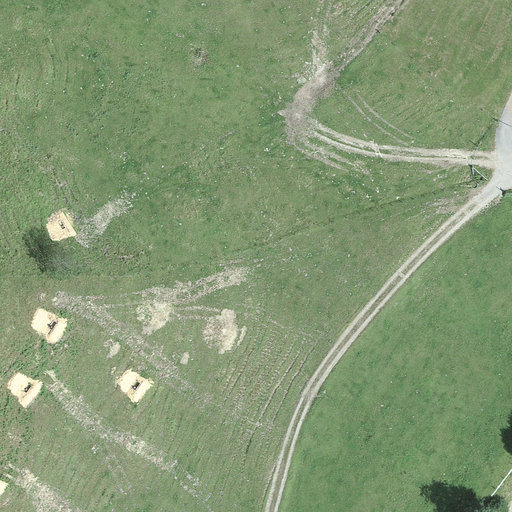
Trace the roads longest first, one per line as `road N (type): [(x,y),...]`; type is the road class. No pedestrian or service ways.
road 1 (track): [(511,179),(433,244),(330,359),(301,412),(271,511)]
road 2 (track): [(511,160),(393,152),(312,122),(307,99),(315,84),(397,0)]
